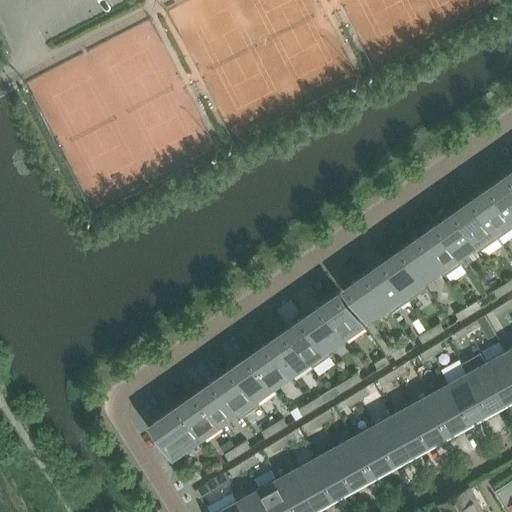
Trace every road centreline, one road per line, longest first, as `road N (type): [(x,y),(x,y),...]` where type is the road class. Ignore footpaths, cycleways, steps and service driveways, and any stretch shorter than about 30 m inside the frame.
road 1 (residential): [(511,123),(117,403),(185,511)]
road 2 (residential): [(391,511),(511,446)]
